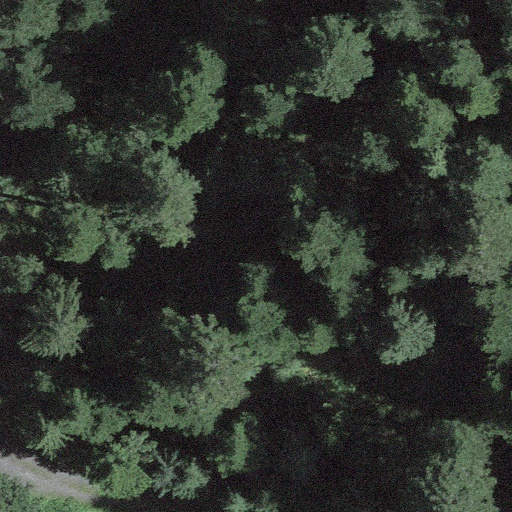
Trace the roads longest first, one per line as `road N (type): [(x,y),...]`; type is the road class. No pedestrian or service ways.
road 1 (track): [(0,147),(136,0)]
road 2 (track): [(168,511),(88,491),(0,450)]
